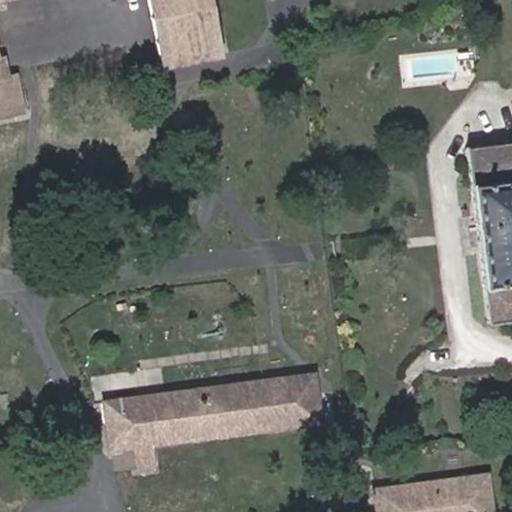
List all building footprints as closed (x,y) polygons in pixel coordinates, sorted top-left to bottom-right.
[(220,56),(208,0),(0,0),(0,115),(21,111),(14,75),(0,78),(0,76),(0,0),(145,0),(160,68),(220,56)] [(511,143),(467,149),(489,321),(511,318),(511,143)] [(108,393),(135,390),(133,370),(105,373),(108,393)] [(314,394),(312,375),(301,377),(304,395),(314,394)] [(148,443),(318,420),(314,394),(304,395),(301,377),(100,403),(103,423),(106,422),(110,448),(135,445),(138,470),(152,468),(148,443)] [(486,482),(485,475),(447,481),(448,487),(486,482)] [(489,511),(486,482),(448,487),(447,481),(374,490),(376,511),(489,511)]
